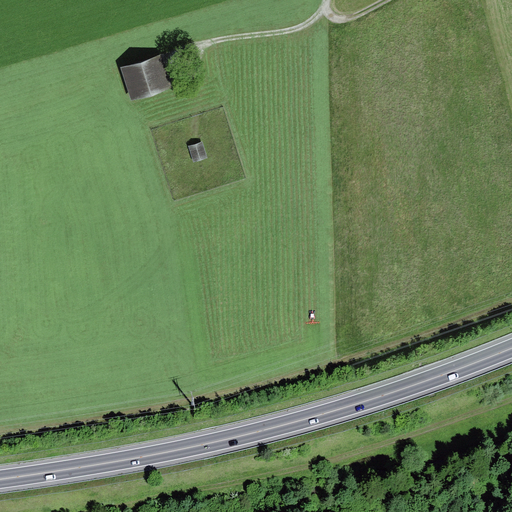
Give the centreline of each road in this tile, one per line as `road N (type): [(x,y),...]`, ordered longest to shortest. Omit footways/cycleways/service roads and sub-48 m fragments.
road 1 (trunk): [(511,349),(324,415),(141,458),(0,480)]
road 2 (track): [(169,50),(290,33),(321,13),(325,0)]
road 3 (track): [(0,430),(168,405)]
